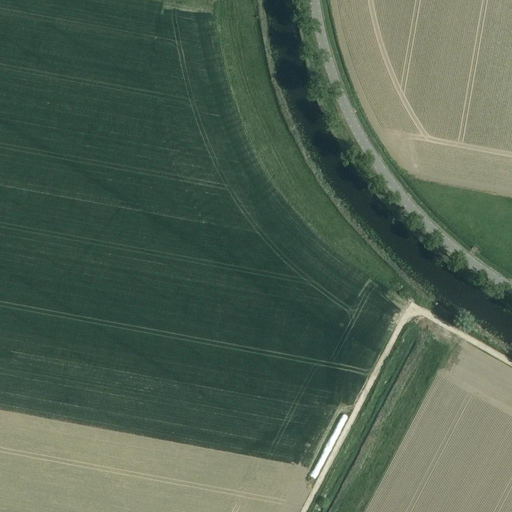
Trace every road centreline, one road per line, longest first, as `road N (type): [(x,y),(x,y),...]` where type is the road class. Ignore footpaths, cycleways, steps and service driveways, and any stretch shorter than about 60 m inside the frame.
road 1 (tertiary): [(511,288),(447,243),(387,179),(343,102),(314,0)]
road 2 (track): [(511,361),(418,308),(408,313),(303,511)]
